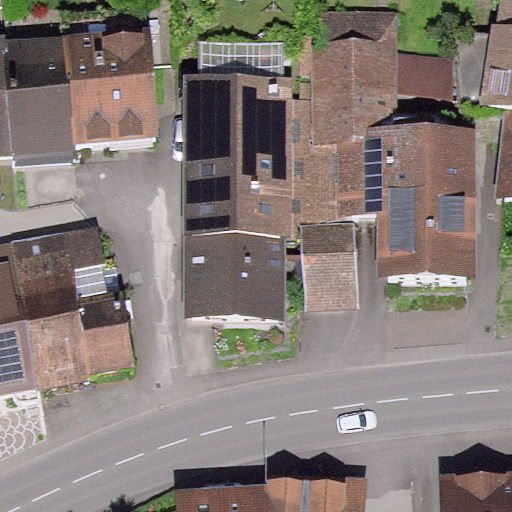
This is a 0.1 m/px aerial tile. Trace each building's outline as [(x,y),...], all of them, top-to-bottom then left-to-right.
[(511,0),(505,0),(495,82),(511,83),(511,0)] [(70,22),(79,137),(163,131),(153,6),(69,12),(70,22)] [(395,19),(315,22),(319,126),(341,125),(399,123),(399,104),(395,19)] [(3,27),(12,143),(13,158),(80,153),(79,137),(70,22),(3,27)] [(3,27),(0,27),(0,143),(12,143),(3,27)] [(294,57),(193,56),(191,212),(290,213),(294,57)] [(399,123),(341,125),(343,207),(379,205),(382,281),(482,277),(476,102),(399,104),(399,123)] [(511,116),(503,193),(511,193),(511,116)] [(290,213),(191,212),(190,318),(289,319),(290,213)] [(357,225),(305,226),(306,299),(358,299),(357,225)] [(0,377),(143,349),(127,265),(85,274),(76,230),(0,245),(0,377)] [(511,511),(511,453),(440,456),(441,511),(511,511)] [(364,511),(364,465),(180,484),(181,511),(364,511)]
